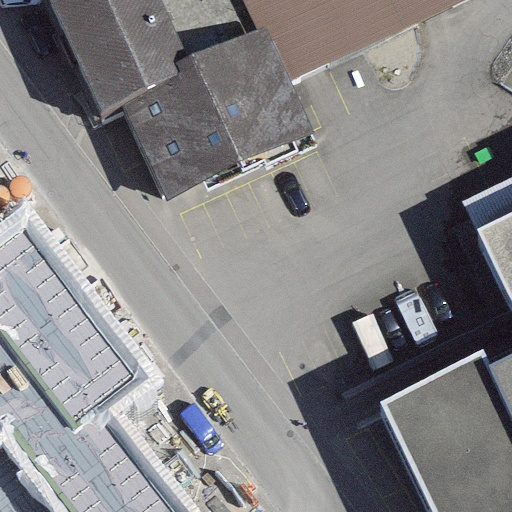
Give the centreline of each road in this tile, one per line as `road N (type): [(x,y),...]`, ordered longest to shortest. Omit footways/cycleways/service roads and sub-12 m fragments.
road 1 (tertiary): [(316,511),(0,94)]
road 2 (unknown): [(0,396),(71,511)]
